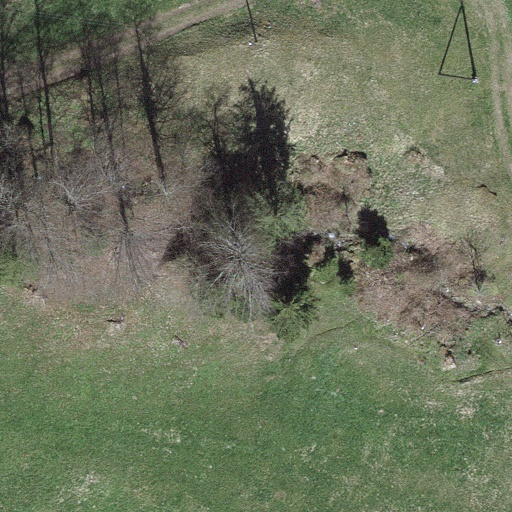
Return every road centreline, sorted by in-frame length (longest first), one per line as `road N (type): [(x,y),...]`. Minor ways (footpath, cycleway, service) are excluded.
road 1 (track): [(237,0),(31,91),(0,96)]
road 2 (track): [(511,158),(502,136),(492,21),(475,0)]
